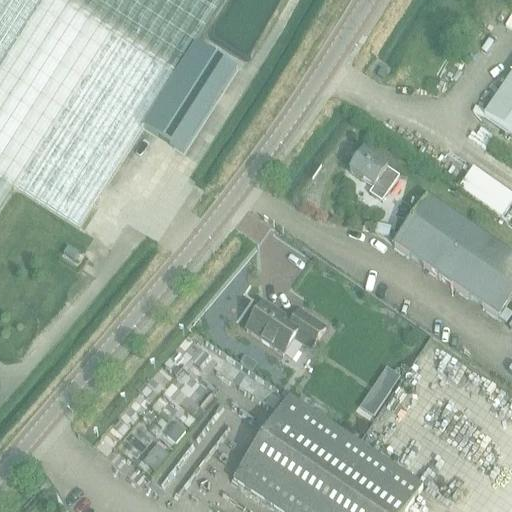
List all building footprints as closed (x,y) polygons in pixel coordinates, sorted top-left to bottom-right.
[(0,0),(0,182),(13,191),(14,189),(79,230),(143,130),(196,46),(225,0),(0,0)] [(196,46),(143,130),(183,156),(236,72),(196,46)] [(511,75),(484,118),(511,136),(511,75)] [(363,154),(350,174),(373,190),(369,196),(376,200),(379,195),(385,199),(399,179),(363,154)] [(511,209),(511,179),(479,163),(467,187),(511,209)] [(0,210),(13,191),(0,182),(0,210)] [(511,256),(428,199),(393,248),(439,280),(438,281),(451,290),(452,289),(498,320),(511,299),(511,256)] [(73,262),(77,256),(67,249),(63,255),(73,262)] [(311,352),(325,330),(300,314),(293,325),(264,306),(246,333),(283,357),(294,341),(311,352)] [(192,357),(208,363),(213,350),(198,344),(192,357)] [(274,511),(409,511),(423,491),(290,401),(233,484),(274,511)]
